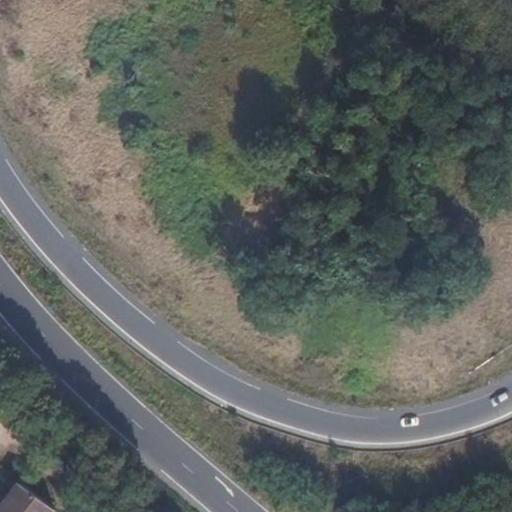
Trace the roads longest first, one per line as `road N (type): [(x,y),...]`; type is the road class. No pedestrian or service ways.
road 1 (motorway): [(511,400),(464,422),(366,433),(257,402),(128,319),(62,256),(0,173)]
road 2 (motorway): [(0,282),(162,456),(233,511)]
